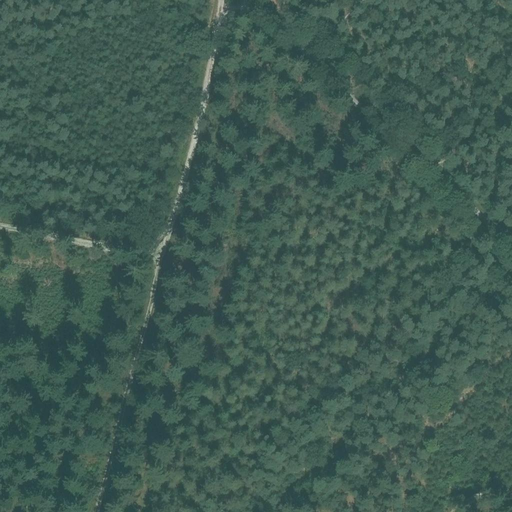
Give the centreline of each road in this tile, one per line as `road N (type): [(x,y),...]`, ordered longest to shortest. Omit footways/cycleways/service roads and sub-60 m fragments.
road 1 (track): [(91,511),(211,0)]
road 2 (track): [(237,0),(510,248)]
road 3 (unknown): [(510,248),(486,203),(260,0)]
road 4 (track): [(0,223),(158,250)]
